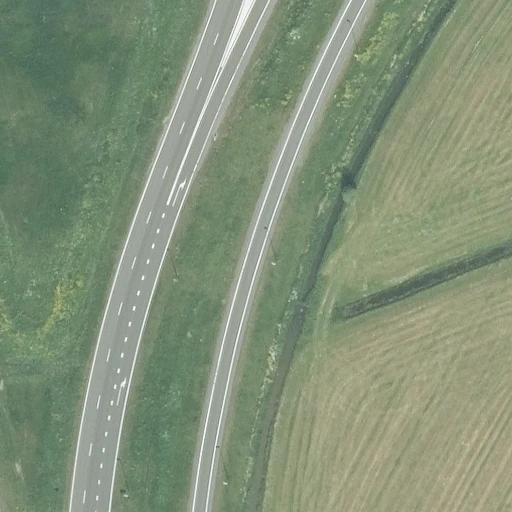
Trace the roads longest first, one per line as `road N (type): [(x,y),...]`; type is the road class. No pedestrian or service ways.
road 1 (trunk): [(198,511),(223,368),(266,210),(359,0)]
road 2 (trunk): [(88,511),(102,405),(156,215)]
road 3 (trunk): [(156,215),(188,167),(261,0)]
road 4 (trunk): [(156,215),(229,0)]
